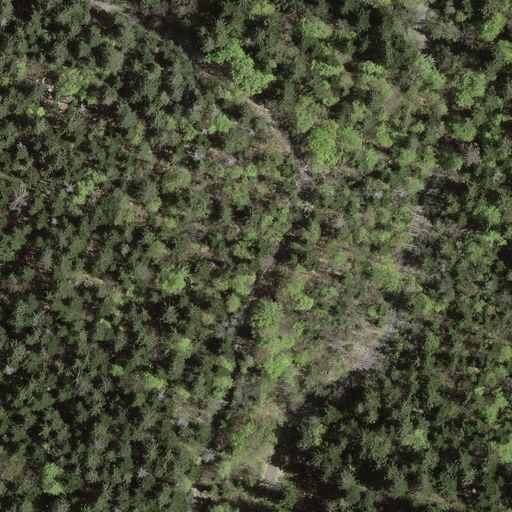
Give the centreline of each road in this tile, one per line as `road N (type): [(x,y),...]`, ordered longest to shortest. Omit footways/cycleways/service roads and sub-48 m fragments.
road 1 (track): [(197,511),(217,412),(273,261),(306,203),(296,152),(262,106),(111,0)]
road 2 (track): [(436,0),(422,41),(442,91),(438,160),(393,342),(305,409),(270,468),(258,511)]
